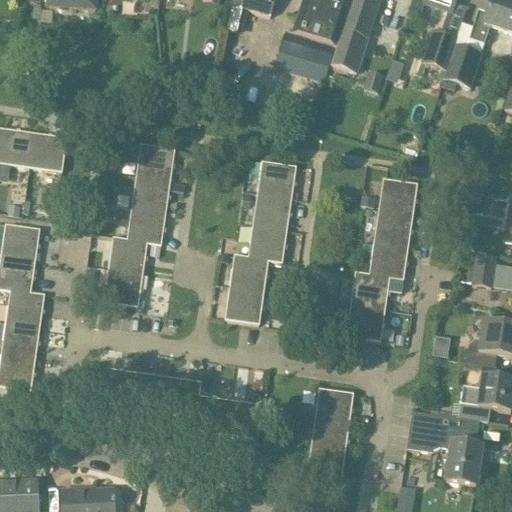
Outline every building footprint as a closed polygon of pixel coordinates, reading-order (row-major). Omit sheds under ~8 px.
[(45,0),(45,11),(97,14),(97,0),(45,0)] [(242,0),(239,10),(269,19),(275,0),(242,0)] [(337,49),(352,0),(305,0),(293,36),(286,33),(274,72),(324,87),(330,69),(337,49)] [(352,0),(337,49),(330,69),(356,77),(363,54),(367,43),(368,44),(381,3),(380,3),(380,0),(352,0)] [(425,0),(423,8),(453,17),(458,0),(425,0)] [(469,45),(485,49),(491,31),(511,37),(511,0),(493,0),(488,18),(479,15),(469,45)] [(380,17),(377,25),(386,28),(389,19),(380,17)] [(447,74),(455,51),(457,44),(434,36),(424,66),(447,74)] [(455,51),(447,74),(443,85),(470,94),(481,60),(455,51)] [(380,80),(368,76),(362,93),(375,98),(380,80)] [(0,167),(30,172),(34,138),(3,133),(0,152),(0,167)] [(66,142),(34,138),(30,172),(61,176),(66,142)] [(136,181),(171,186),(175,153),(141,148),(136,181)] [(257,199),(292,204),(296,171),(262,166),(257,199)] [(132,213),(166,218),(171,186),(136,181),(132,213)] [(378,216),(413,221),(417,188),(383,183),(378,216)] [(171,186),(170,195),(183,197),(185,188),(171,186)] [(252,230),(287,235),(292,204),(257,199),(252,230)] [(468,206),(456,205),(454,221),(465,222),(468,206)] [(132,213),(127,243),(127,244),(147,247),(147,248),(162,250),(166,218),(132,213)] [(374,247),(408,252),(413,221),(378,216),(374,247)] [(1,261),(35,265),(39,234),(6,229),(1,261)] [(252,230),(248,261),(248,262),(269,265),(269,266),(282,268),(287,235),(252,230)] [(143,279),(147,248),(147,247),(127,244),(127,243),(113,241),(108,274),(143,279)] [(374,247),(369,278),(369,279),(390,282),(390,283),(404,285),(405,276),(408,252),(374,247)] [(150,249),(148,259),(159,260),(160,250),(150,249)] [(264,297),(269,266),(269,265),(248,262),(248,261),(235,259),(230,292),(264,297)] [(477,260),(472,289),(492,292),(492,289),(511,292),(511,271),(495,269),(495,263),(477,260)] [(11,294),(44,299),(46,287),(32,285),(35,265),(1,261),(0,268),(0,293),(11,295),(11,294)] [(108,274),(104,307),(138,311),(145,312),(146,306),(139,305),(143,279),(108,274)] [(351,292),(352,276),(340,275),(339,292),(351,292)] [(369,279),(369,278),(355,276),(351,309),(386,314),(390,283),(390,282),(369,279)] [(230,292),(225,324),(260,329),(264,297),(230,292)] [(6,326),(40,331),(44,299),(11,294),(11,295),(6,326)] [(386,314),(351,309),(346,341),(381,346),(386,314)] [(2,358),(35,363),(40,331),(6,326),(2,358)] [(511,330),(483,326),(478,355),(462,353),(461,364),(493,369),(495,359),(511,361),(511,330)] [(2,358),(0,368),(0,390),(31,395),(35,363),(2,358)] [(460,408),(458,422),(479,425),(488,427),(490,413),(511,415),(511,407),(511,385),(494,383),(496,371),(483,369),(480,393),(463,391),(460,408)] [(132,411),(137,377),(105,372),(99,406),(132,411)] [(192,373),(191,381),(200,382),(201,374),(192,373)] [(164,416),(169,381),(137,377),(132,411),(164,416)] [(198,400),(199,400),(201,386),(169,381),(164,416),(195,420),(198,400)] [(314,426),(349,430),(353,398),(319,393),(314,426)] [(230,404),(199,400),(198,400),(195,420),(193,434),(225,439),(230,404)] [(263,409),(230,404),(225,439),(258,443),(263,409)] [(458,422),(438,419),(438,420),(412,416),(407,453),(433,457),(434,451),(450,453),(445,487),(476,491),(481,451),(476,450),(479,425),(458,422)] [(310,457),(344,462),(349,430),(314,426),(310,457)] [(310,457),(305,489),(340,494),(344,462),(310,457)] [(0,511),(37,511),(36,484),(0,486),(0,511)] [(86,494),(61,495),(61,511),(113,511),(113,494),(86,496),(86,494)] [(397,503),(395,511),(412,511),(413,505),(397,503)]
